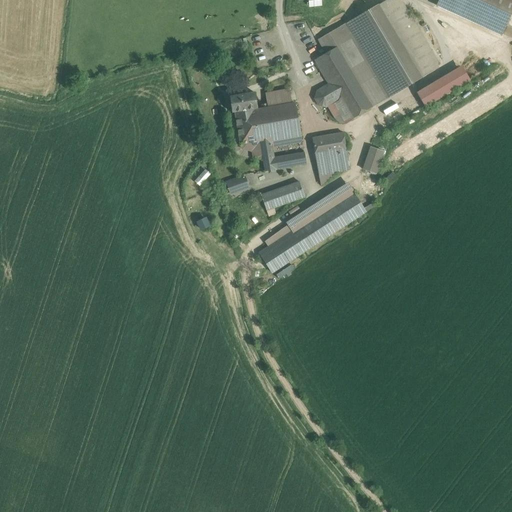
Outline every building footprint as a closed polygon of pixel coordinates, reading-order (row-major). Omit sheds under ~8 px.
[(435,70),(394,0),(386,0),(378,5),(421,78),(435,70)] [(511,0),(439,0),(436,7),(501,35),(511,9),(511,0)] [(378,5),(326,35),(334,49),(339,46),(375,106),(421,78),(378,5)] [(484,38),(482,43),(477,41),(475,47),(495,55),(499,43),(484,38)] [(375,106),(339,46),(334,49),(315,60),(329,84),(339,100),(328,106),(335,118),(341,122),(345,124),(375,106)] [(329,84),(317,91),(315,98),(318,105),(325,108),(328,106),(339,100),(329,84)] [(255,93),(230,97),(232,113),(235,112),(240,144),(260,141),(254,111),(254,109),(258,109),(255,93)] [(295,104),(269,108),(269,104),(261,105),(262,110),(254,111),(260,141),(265,171),(306,164),(295,104)] [(344,133),(313,138),(316,157),(347,151),(344,133)] [(371,147),(364,170),(375,174),(383,151),(371,147)] [(200,185),(211,173),(205,168),(195,181),(200,185)] [(245,178),(227,184),(230,193),(248,187),(245,178)] [(300,182),(261,195),(267,210),(305,197),(300,182)] [(292,232),(259,252),(273,273),(368,212),(349,183),(286,223),(292,232)] [(197,221),(201,230),(211,226),(207,217),(197,221)]
